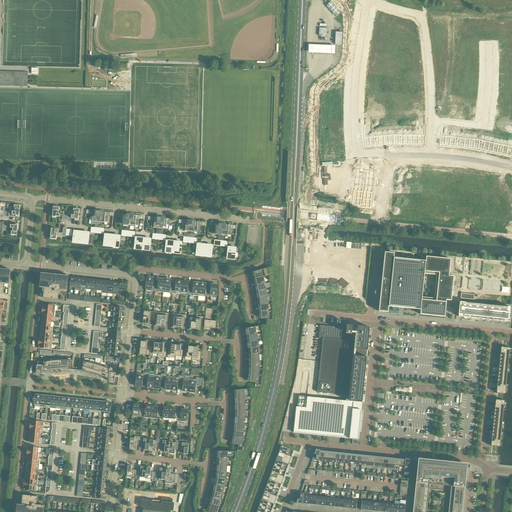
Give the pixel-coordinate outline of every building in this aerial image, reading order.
[(340,12),(330,2),(326,6),(336,16),(340,12)] [(376,21),(374,27),(377,28),(378,25),(384,27),(387,16),(381,15),(379,22),(376,21)] [(387,16),(384,27),(390,29),(389,32),(392,33),(394,27),(391,26),(393,19),(391,18),(387,16)] [(396,28),(395,34),(398,35),(399,31),(405,33),(408,22),(404,21),(404,22),(401,21),(399,29),(396,28)] [(408,22),(405,33),(412,34),(414,24),(408,22)] [(319,36),(327,36),(327,28),(319,28),(319,36)] [(314,45),(309,45),(308,53),(313,53),(331,54),(335,54),(335,46),(331,46),(314,45)] [(409,45),(403,45),(403,48),(407,48),(408,54),(419,53),(418,49),(417,49),(417,47),(410,48),(409,45)] [(409,60),(405,60),(405,63),(412,63),(411,60),(419,59),(419,53),(408,54),(409,60)] [(409,75),(406,75),(406,79),(412,78),(412,75),(420,74),(420,72),(421,72),(420,67),(409,68),(409,75)] [(0,85),(28,87),(28,72),(17,72),(0,71),(0,85)] [(413,82),(407,82),(407,86),(411,85),(411,91),(422,91),(421,85),(413,85),(413,82)] [(407,97),(407,101),(414,100),(414,97),(421,97),(421,95),(422,95),(422,91),(411,91),(411,97),(407,97)] [(408,103),(408,106),(411,106),(411,112),(422,112),(422,108),(422,106),(414,106),(414,103),(408,103)] [(407,118),(407,121),(414,121),(414,118),(422,118),(422,112),(411,112),(411,118),(407,118)] [(398,200),(398,201),(399,201),(404,202),(407,202),(413,203),(414,203),(414,200),(414,199),(414,198),(414,196),(414,195),(415,194),(414,194),(414,193),(415,193),(415,192),(415,191),(415,190),(415,188),(415,187),(415,186),(416,182),(416,181),(416,179),(416,178),(416,177),(418,177),(418,172),(416,172),(417,169),(402,168),(402,169),(400,169),(399,175),(401,175),(400,179),(399,179),(398,186),(400,186),(398,200)] [(356,169),(352,205),(358,206),(357,207),(360,207),(362,207),(362,208),(370,208),(374,170),(366,170),(364,170),(364,169),(356,169)] [(473,173),(471,186),(498,191),(499,191),(504,191),(501,217),(511,218),(511,183),(509,183),(509,180),(501,179),(501,178),(473,173)] [(9,212),(12,212),(12,215),(16,215),(15,216),(19,217),(20,206),(14,205),(14,207),(10,207),(10,208),(7,208),(6,217),(9,217),(9,212)] [(65,220),(68,221),(68,215),(71,215),(71,218),(75,219),(75,220),(78,220),(79,209),(73,209),(73,211),(69,211),(69,212),(66,212),(65,220)] [(89,216),(90,216),(89,221),(90,223),(95,223),(95,222),(98,222),(99,211),(95,211),(95,212),(93,211),(93,214),(90,213),(89,216)] [(103,212),(99,211),(98,222),(104,223),(104,222),(107,222),(108,215),(105,215),(105,213),(103,212)] [(123,224),(129,225),(130,215),(126,214),(126,215),(124,215),(123,217),(120,217),(120,224),(123,224)] [(130,215),(129,225),(135,226),(135,225),(138,226),(139,219),(136,218),(136,216),(134,216),(134,215),(130,215)] [(151,220),(151,227),(154,227),(154,228),(160,228),(161,218),(157,217),(157,218),(155,218),(154,220),(151,220)] [(160,228),(169,229),(170,222),(167,222),(167,219),(164,219),(164,218),(161,218),(160,228)] [(184,230),(184,231),(191,232),(192,221),(188,221),(185,221),(185,224),(182,223),(181,230),(184,230)] [(198,222),(195,222),(195,221),(192,221),(191,232),(197,232),(197,228),(200,228),(200,225),(197,225),(198,222)] [(212,234),(221,235),(222,224),(219,224),(216,224),(216,227),(213,226),(212,234)] [(226,225),(222,224),(221,235),(227,235),(228,235),(231,235),(231,228),(228,228),(229,225),(226,225)] [(51,228),(50,239),(55,239),(55,238),(59,238),(59,236),(65,236),(66,228),(63,228),(62,233),(58,233),(58,230),(54,230),(55,228),(51,228)] [(81,239),(81,232),(81,233),(78,233),(78,232),(74,231),(73,242),(76,242),(76,243),(76,242),(79,242),(79,243),(80,243),(81,239)] [(81,232),(81,239),(80,243),(82,243),(84,243),(85,243),(87,243),(87,244),(88,244),(89,233),(84,232),(84,233),(81,233),(82,232),(81,232)] [(110,246),(111,246),(112,235),(112,236),(109,236),(109,235),(105,235),(104,245),(107,245),(107,246),(107,245),(110,246)] [(112,235),(111,246),(113,246),(115,246),(115,247),(116,247),(116,246),(118,247),(119,247),(120,236),(115,236),(112,236),(112,235)] [(140,249),(142,249),(143,239),(143,238),(143,239),(140,239),(140,238),(135,238),(134,249),(135,249),(135,248),(137,249),(138,249),(140,249)] [(146,250),(146,249),(149,250),(151,239),(146,239),(146,240),(143,239),(142,249),(143,250),(143,249),(146,249),(146,250)] [(171,241),(166,241),(165,252),(166,252),(166,251),(168,252),(169,252),(171,252),(173,253),(174,242),(171,242),(171,241)] [(174,242),(173,253),(174,253),(174,252),(177,253),(180,253),(181,243),(177,242),(177,243),(174,242)] [(205,245),(204,245),(204,246),(202,245),(197,244),(196,255),(199,255),(202,255),(202,256),(204,256),(205,245)] [(205,245),(204,256),(205,256),(208,256),(211,256),(211,257),(212,246),(208,245),(207,246),(205,246),(205,245)] [(233,248),(228,247),(227,258),(230,258),(230,259),(230,258),(233,258),(233,259),(235,259),(235,257),(237,257),(237,253),(235,253),(236,248),(235,248),(235,249),(232,248),(233,248)] [(426,261),(394,258),(394,253),(385,252),(379,311),(388,312),(389,306),(421,310),(420,314),(444,317),(445,317),(446,302),(446,300),(451,301),(454,276),(449,276),(449,274),(451,259),(426,257),(426,261)] [(9,284),(10,270),(0,268),(0,293),(3,294),(4,284),(9,284)] [(258,271),(257,270),(253,271),(255,279),(263,277),(261,270),(258,271)] [(67,292),(68,276),(41,273),(39,287),(44,288),(43,298),(58,299),(59,291),(67,292)] [(327,295),(326,301),(328,302),(327,309),(353,311),(356,279),(330,276),(328,295),(327,295)] [(263,277),(255,279),(257,285),(265,283),(263,277)] [(147,278),(145,291),(154,291),(155,284),(153,283),(153,278),(147,278)] [(163,290),(165,279),(159,279),(158,284),(155,284),(154,291),(157,292),(163,292),(163,290)] [(163,290),(163,292),(172,293),(173,285),(170,285),(171,280),(165,279),(163,290)] [(181,294),(181,292),(182,281),(176,281),(176,286),(173,285),(172,293),(181,294)] [(187,293),(187,295),(190,295),(190,287),(188,287),(188,282),(182,281),(181,292),(187,293)] [(118,292),(118,294),(125,295),(126,288),(124,288),(125,283),(119,283),(118,292)] [(190,287),(190,295),(198,296),(200,283),(194,283),(193,287),(190,287)] [(200,283),(198,296),(207,297),(208,289),(205,289),(206,284),(200,283)] [(265,283),(257,285),(258,292),(266,290),(265,283)] [(211,284),(211,289),(208,289),(207,297),(216,298),(218,285),(211,284)] [(266,290),(258,292),(259,298),(267,297),(266,290)] [(466,317),(468,303),(460,302),(458,317),(466,317)] [(475,318),(476,304),(468,303),(466,317),(475,318)] [(485,305),(476,304),(475,318),(484,319),(485,305)] [(493,305),(485,305),(484,319),(492,320),(493,305)] [(493,305),(492,320),(500,321),(502,306),(493,305)] [(502,306),(500,321),(509,322),(510,307),(502,306)] [(206,308),(203,330),(210,331),(211,328),(215,329),(216,321),(211,320),(213,309),(206,308)] [(145,325),(149,325),(150,320),(152,321),(153,312),(143,311),(143,318),(142,324),(145,324),(145,325)] [(161,326),(162,312),(153,312),(152,321),(155,321),(155,326),(158,326),(158,325),(161,326)] [(169,322),(169,313),(162,312),(161,326),(163,326),(163,327),(166,327),(167,322),(169,322)] [(175,328),(175,327),(178,327),(179,314),(171,313),(171,323),(172,323),(172,328),(175,328)] [(186,324),(186,315),(179,314),(178,327),(180,328),(180,329),(183,329),(184,324),(186,324)] [(188,324),(189,325),(189,330),(192,330),(192,329),(195,329),(196,316),(196,318),(188,317),(188,324)] [(203,317),(196,316),(195,329),(197,329),(197,330),(200,331),(201,326),(203,326),(203,317)] [(114,331),(120,332),(121,330),(121,324),(110,322),(109,328),(114,329),(114,330),(114,331)] [(293,432),(358,439),(361,408),(362,402),(370,327),(347,325),(347,328),(320,325),(318,338),(323,338),(317,392),(348,395),(348,401),(298,396),(297,406),(296,406),(293,432)] [(255,326),(252,327),(252,326),(247,327),(249,335),(257,334),(255,326)] [(108,339),(120,340),(120,332),(114,331),(113,334),(111,333),(110,339),(108,338),(108,339)] [(257,334),(249,335),(250,342),(258,341),(257,334)] [(143,341),(141,341),(140,347),(139,354),(149,355),(150,346),(147,346),(147,341),(143,340),(143,341)] [(153,346),(150,346),(149,355),(149,356),(152,357),(153,354),(157,354),(157,356),(159,343),(156,343),(156,342),(153,341),(153,346)] [(159,343),(157,356),(166,357),(167,348),(164,348),(165,343),(161,342),(161,343),(159,343)] [(168,348),(167,357),(174,358),(176,345),(173,345),(173,344),(170,343),(170,348),(168,348)] [(179,344),(178,345),(176,345),(174,358),(175,358),(175,356),(182,357),(183,350),(181,349),(182,344),(179,344)] [(191,360),(192,360),(193,347),(190,346),(190,345),(187,345),(187,350),(185,350),(184,357),(191,358),(191,360)] [(193,347),(192,360),(200,361),(201,351),(198,351),(199,346),(196,346),(195,347),(193,347)] [(43,360),(37,362),(36,374),(42,374),(42,372),(46,371),(50,370),(55,370),(60,369),(65,369),(70,369),(71,358),(65,358),(60,358),(54,359),(49,359),(43,360)] [(92,373),(95,362),(89,361),(84,360),(82,371),(87,372),(92,373)] [(100,363),(95,362),(92,373),(96,374),(101,376),(102,376),(105,365),(100,363)] [(102,376),(105,377),(109,379),(109,381),(114,382),(116,370),(110,367),(105,365),(102,376)] [(142,387),(143,380),(145,380),(146,372),(143,372),(143,374),(137,373),(136,386),(142,387)] [(148,380),(147,387),(153,388),(155,375),(149,375),(149,373),(146,372),(145,380),(148,380)] [(161,374),(161,376),(155,375),(153,388),(159,389),(160,382),(163,382),(164,374),(161,374)] [(172,377),(166,376),(167,374),(164,374),(163,382),(166,382),(165,389),(171,390),(172,377)] [(178,376),(178,378),(172,377),(171,390),(177,391),(178,384),(180,384),(181,376),(178,376)] [(184,378),(184,376),(181,376),(180,384),(183,384),(182,391),(189,392),(190,379),(184,378)] [(196,377),(196,379),(190,379),(189,392),(195,392),(195,385),(198,386),(199,378),(196,377)] [(236,390),(237,397),(245,396),(244,389),(241,390),(240,389),(236,389),(236,390)] [(141,417),(142,415),(142,408),(139,408),(139,405),(137,405),(137,403),(134,403),(134,404),(133,404),(132,416),(141,417)] [(150,416),(152,405),(148,405),(148,406),(146,406),(145,408),(142,408),(142,415),(141,417),(150,418),(150,416)] [(152,405),(150,416),(150,418),(159,419),(160,409),(157,409),(157,407),(155,407),(155,405),(152,405)] [(160,417),(168,418),(170,407),(166,406),(166,408),(164,407),(163,409),(160,409),(159,419),(160,417)] [(177,421),(178,412),(175,411),(175,409),(173,408),(173,407),(170,407),(168,418),(177,419),(177,421)] [(181,412),(178,412),(177,421),(186,422),(187,418),(188,415),(187,414),(187,410),(181,409),(181,412)] [(236,431),(235,437),(243,439),(244,432),(236,431)] [(140,446),(140,437),(134,436),(134,438),(130,438),(129,449),(136,450),(137,443),(139,444),(139,446),(140,446)] [(144,437),(140,437),(140,446),(145,446),(145,450),(149,450),(148,451),(149,451),(150,439),(144,439),(144,437)] [(235,437),(233,444),(241,446),(243,439),(235,437)] [(156,438),(156,439),(156,441),(150,440),(150,439),(149,451),(155,452),(156,445),(159,446),(159,448),(160,439),(156,438)] [(160,439),(159,448),(164,448),(164,452),(168,452),(168,453),(169,441),(163,441),(163,439),(160,439)] [(178,450),(179,441),(175,440),(175,443),(169,442),(169,441),(168,453),(174,454),(175,448),(178,448),(178,450)] [(182,441),(179,441),(178,450),(184,451),(183,454),(187,454),(189,443),(182,443),(182,441)] [(101,453),(108,453),(109,445),(97,444),(97,450),(101,450),(101,453)] [(282,446),(278,456),(290,460),(291,457),(285,454),(288,448),(282,446)] [(319,461),(320,451),(320,450),(316,449),(312,460),(319,461)] [(219,451),(219,458),(227,458),(227,451),(224,451),(224,450),(219,450),(219,451)] [(96,460),(107,461),(108,454),(108,453),(101,453),(101,455),(96,455),(96,460)] [(278,456),(274,466),(280,468),(283,462),(288,464),(290,460),(278,456)] [(451,486),(450,492),(450,495),(452,495),(452,499),(450,499),(452,499),(451,503),(449,503),(451,504),(451,508),(449,507),(449,508),(451,508),(450,511),(448,511),(462,511),(462,509),(463,504),(463,500),(464,496),(464,492),(466,477),(466,474),(465,474),(466,466),(447,466),(447,467),(440,466),(440,465),(419,462),(418,470),(417,469),(415,492),(412,511),(424,511),(425,510),(427,510),(427,509),(425,509),(425,505),(427,505),(425,505),(426,501),(428,501),(426,501),(426,497),(428,497),(426,496),(426,492),(428,493),(428,492),(429,484),(451,486)] [(136,479),(137,470),(131,470),(132,466),(127,465),(126,477),(133,477),(133,479),(136,479)] [(137,470),(136,479),(139,479),(140,477),(146,478),(146,479),(147,467),(140,466),(140,473),(137,473),(137,470)] [(274,466),(271,476),(282,480),(284,476),(278,474),(280,468),(274,466)] [(147,467),(146,479),(152,479),(152,481),(155,481),(156,472),(151,472),(151,468),(147,467)] [(156,474),(156,472),(155,481),(161,482),(162,480),(165,480),(165,481),(166,469),(160,468),(159,475),(156,474)] [(166,469),(165,481),(165,483),(171,484),(171,483),(175,483),(176,474),(170,474),(170,470),(166,469)] [(271,476),(267,486),(273,488),(275,482),(281,484),(282,480),(271,476)] [(217,478),(216,485),(224,486),(226,479),(217,478)] [(215,491),(219,492),(223,493),(224,486),(216,485),(215,491)] [(267,486),(263,496),(275,500),(276,496),(271,494),(273,488),(267,486)] [(223,493),(219,492),(215,491),(213,498),(221,500),(223,493)] [(43,511),(44,505),(36,504),(37,496),(22,495),(21,505),(17,504),(16,511),(43,511)] [(263,496),(260,506),(266,508),(268,502),(274,504),(275,500),(263,496)] [(140,508),(143,508),(142,511),(171,511),(172,511),(173,511),(174,502),(172,502),(173,499),(162,498),(162,501),(141,499),(140,508)] [(213,498),(211,504),(219,507),(221,500),(213,498)]
